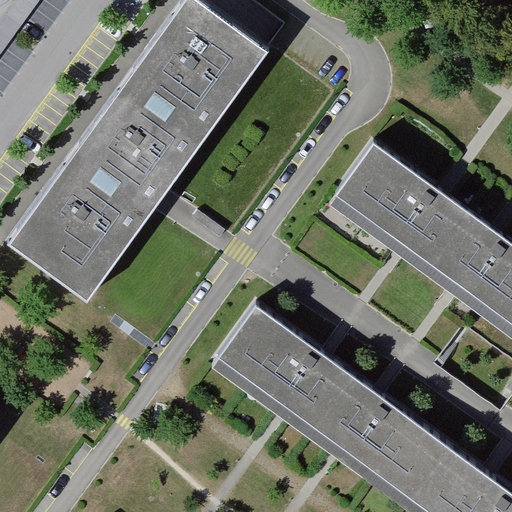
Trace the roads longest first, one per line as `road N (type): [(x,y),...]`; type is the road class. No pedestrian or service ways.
road 1 (residential): [(255,249),(338,137),(364,117),(373,93),(363,52),(284,0)]
road 2 (residential): [(64,511),(255,249)]
road 3 (residential): [(255,249),(511,431)]
road 4 (residential): [(0,126),(92,0)]
